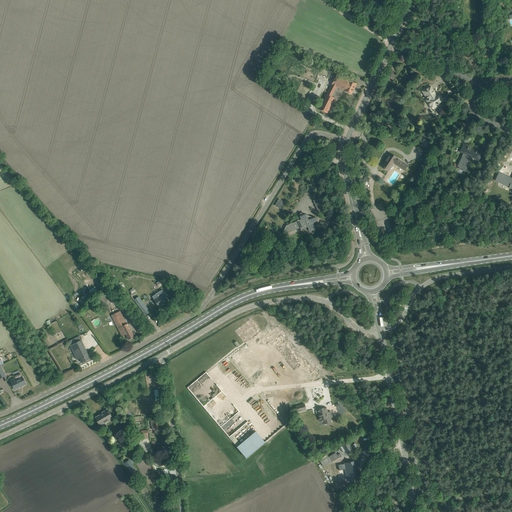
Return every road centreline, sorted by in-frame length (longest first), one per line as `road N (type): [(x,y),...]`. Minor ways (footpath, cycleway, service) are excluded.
road 1 (unclassified): [(0,414),(199,309),(305,141),(320,134),(348,140)]
road 2 (primary): [(0,425),(237,299),(299,284)]
road 3 (tertiary): [(416,511),(380,328)]
road 4 (unclassified): [(0,436),(162,355)]
road 5 (unclassified): [(162,355),(251,306),(304,297),(327,302)]
road 6 (unclassified): [(183,511),(162,355)]
